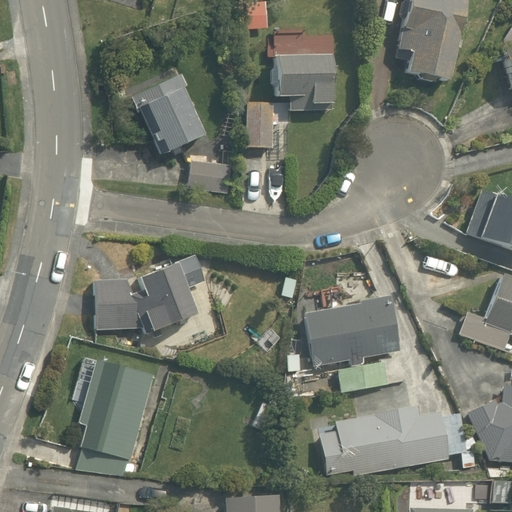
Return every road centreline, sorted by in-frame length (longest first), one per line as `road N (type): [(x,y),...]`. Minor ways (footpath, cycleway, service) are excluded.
road 1 (residential): [(55,203),(292,231),(324,226),(367,202),(423,146)]
road 2 (residential): [(43,0),(61,112),(55,203)]
road 3 (residential): [(55,203),(0,380)]
